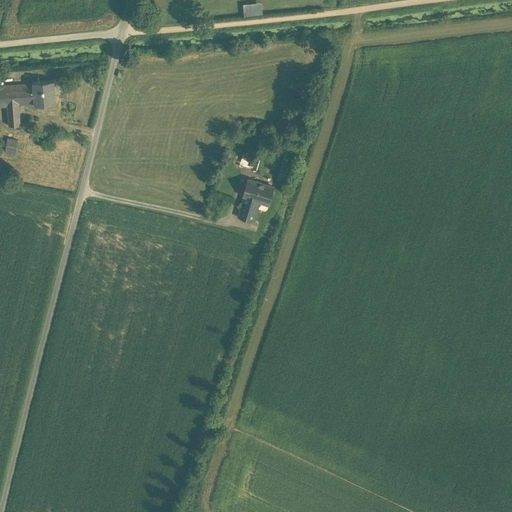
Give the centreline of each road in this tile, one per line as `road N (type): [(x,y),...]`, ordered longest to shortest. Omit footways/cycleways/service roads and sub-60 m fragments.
road 1 (unclassified): [(129,0),(2,511)]
road 2 (track): [(438,0),(0,43)]
